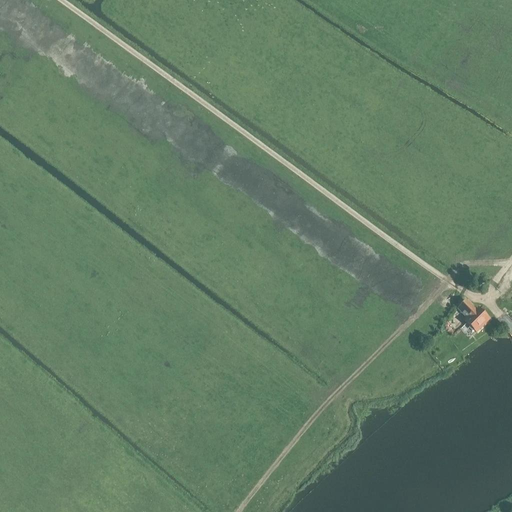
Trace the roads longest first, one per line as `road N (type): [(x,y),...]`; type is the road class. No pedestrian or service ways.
road 1 (unclassified): [(483,299),(59,0)]
road 2 (track): [(241,511),(335,395),(456,269),(509,262)]
